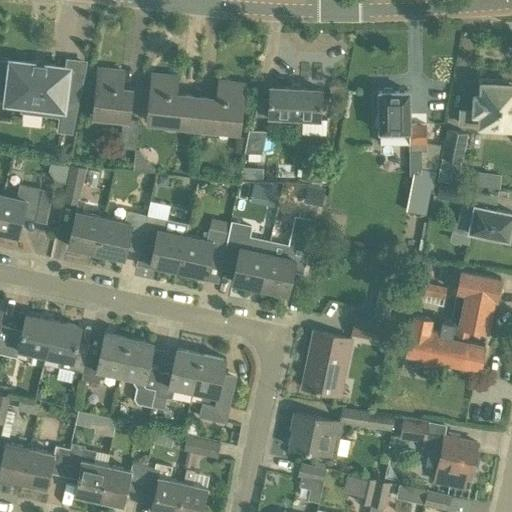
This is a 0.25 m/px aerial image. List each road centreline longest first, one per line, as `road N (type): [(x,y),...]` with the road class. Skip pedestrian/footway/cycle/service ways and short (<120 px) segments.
road 1 (residential): [(238,511),(274,336),(0,276)]
road 2 (tertiary): [(511,3),(339,12),(169,1)]
